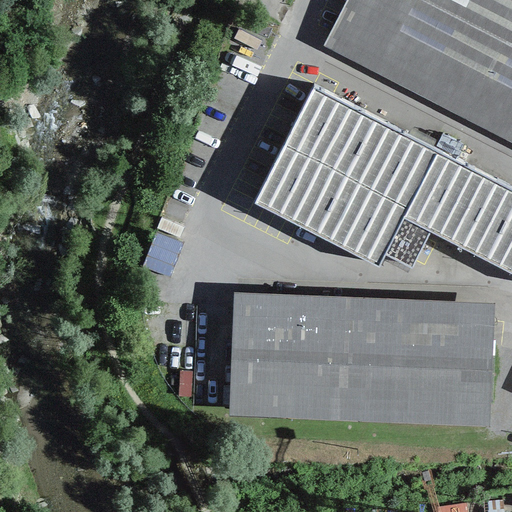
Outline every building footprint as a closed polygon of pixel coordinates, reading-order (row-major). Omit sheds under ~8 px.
[(511,0),(346,0),(324,42),(511,139),(511,0)] [(511,185),(312,82),(249,202),(377,269),(383,258),(409,271),(428,236),(511,279),(511,185)] [(174,281),(184,244),(157,237),(147,274),(174,281)] [(355,422),(360,299),(234,294),(229,417),(355,422)] [(360,299),(355,422),(490,428),(494,305),(360,299)]
